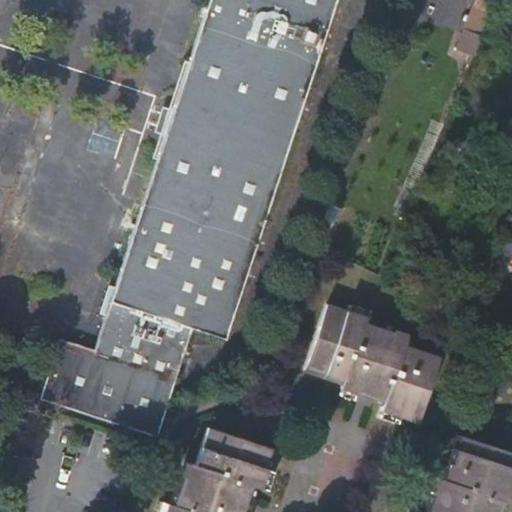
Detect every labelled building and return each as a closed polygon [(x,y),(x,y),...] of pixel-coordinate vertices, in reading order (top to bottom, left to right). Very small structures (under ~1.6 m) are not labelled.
[(59,340),(40,400),(154,437),(189,331),(223,343),(334,0),(207,0),(171,113),(165,111),(157,135),(162,137),(92,351),(59,340)] [(478,0),(464,33),(480,40),(495,5),(483,0),(478,0)] [(511,298),(480,284),(466,313),(511,333),(511,298)] [(351,305),(349,313),(367,319),(369,311),(351,305)] [(349,313),(329,307),(309,370),(348,383),(345,391),(357,395),(356,397),(374,403),(376,398),(390,402),(388,409),(406,415),(423,421),(443,359),(406,347),(408,340),(395,336),(396,330),(366,321),(367,319),(349,313)] [(410,335),(396,330),(395,336),(408,340),(410,335)] [(357,395),(345,391),(343,396),(373,406),(374,403),(356,397),(357,395)] [(404,424),(406,415),(388,409),(385,418),(404,424)] [(271,453),(206,432),(195,469),(189,467),(185,481),(180,479),(170,510),(167,509),(165,511),(250,511),(253,503),(249,501),(254,488),(259,490),(265,473),(271,453)] [(511,457),(457,441),(443,486),(436,484),(432,496),(427,494),(422,510),(428,511),(427,511),(499,511),(502,503),(507,505),(511,490),(511,457)] [(184,465),(180,479),(185,481),(189,467),(184,465)] [(274,476),(265,473),(259,490),(268,492),(274,476)] [(424,493),(427,494),(432,496),(436,484),(428,481),(424,493)]
